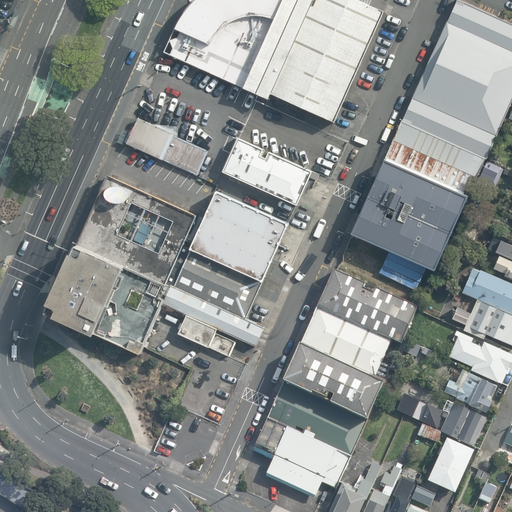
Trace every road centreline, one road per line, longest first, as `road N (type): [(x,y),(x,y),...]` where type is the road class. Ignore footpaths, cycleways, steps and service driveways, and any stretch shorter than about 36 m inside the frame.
road 1 (residential): [(433,0),(215,493)]
road 2 (trunk): [(150,0),(8,316),(4,377),(25,417)]
road 3 (primary): [(0,131),(55,0)]
